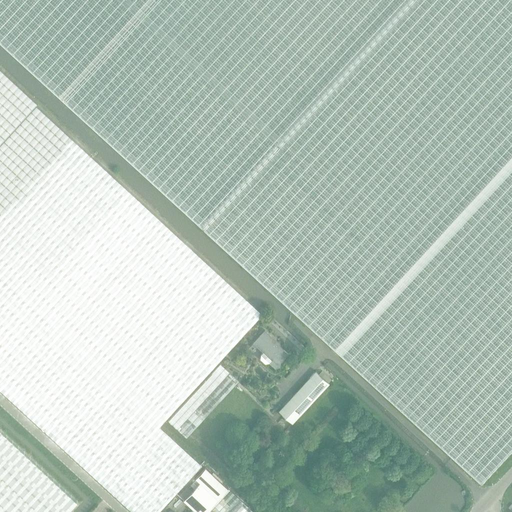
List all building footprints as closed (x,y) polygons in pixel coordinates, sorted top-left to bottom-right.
[(511,0),(0,0),(0,42),(150,180),(204,229),(481,484),(509,453),(511,450),(511,0)] [(0,390),(30,418),(131,511),(158,511),(201,465),(158,425),(204,376),(262,314),(209,265),(150,209),(138,198),(48,115),(0,70),(0,390)] [(269,362),(275,368),(279,367),(280,362),(287,354),(272,339),(273,338),(264,330),(253,343),(263,352),(260,354),(260,358),(265,363),(269,362)] [(220,363),(167,419),(186,437),(239,380),(220,363)] [(328,382),(322,376),(315,371),(309,376),(278,411),(292,423),(328,382)] [(0,511),(71,511),(79,504),(0,429),(0,511)] [(179,496),(193,509),(196,511),(253,511),(205,467),(201,471),(195,478),(199,483),(191,491),(187,487),(179,496)]
